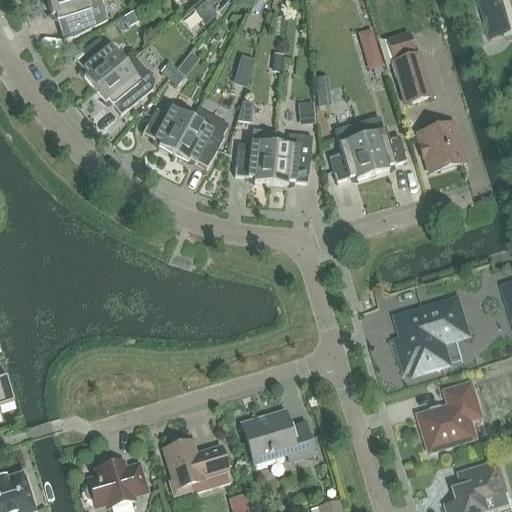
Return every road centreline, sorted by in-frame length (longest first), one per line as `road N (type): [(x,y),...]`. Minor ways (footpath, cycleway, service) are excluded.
road 1 (residential): [(0,46),(58,132),(139,198),(226,233),(303,247)]
road 2 (residential): [(336,359),(100,426)]
road 3 (residential): [(303,247),(466,200)]
road 4 (residential): [(336,359),(382,511)]
